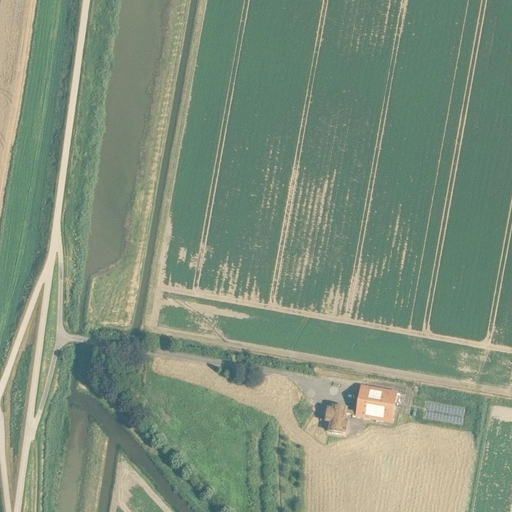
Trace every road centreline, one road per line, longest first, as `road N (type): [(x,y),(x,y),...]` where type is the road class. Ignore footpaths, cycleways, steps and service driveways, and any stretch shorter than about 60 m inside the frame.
road 1 (unclassified): [(51,265),(87,0)]
road 2 (unclassified): [(18,511),(51,265)]
road 3 (unclassified): [(0,388),(51,265)]
